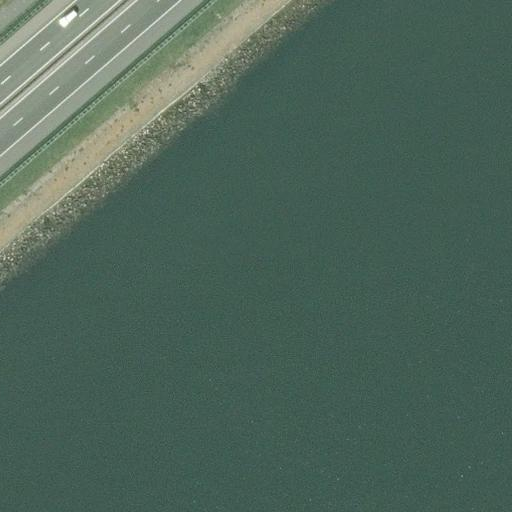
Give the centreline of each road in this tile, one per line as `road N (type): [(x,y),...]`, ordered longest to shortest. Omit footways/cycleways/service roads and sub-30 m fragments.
road 1 (motorway): [(0,136),(158,0)]
road 2 (motorway): [(94,0),(0,81)]
